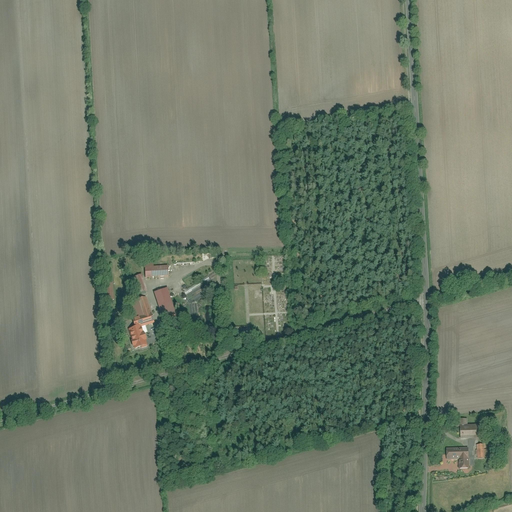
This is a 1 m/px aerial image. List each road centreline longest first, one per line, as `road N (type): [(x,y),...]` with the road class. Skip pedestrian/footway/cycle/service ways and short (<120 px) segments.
road 1 (unclassified): [(0,420),(426,300)]
road 2 (tertiary): [(406,0),(426,300)]
road 3 (tertiary): [(426,300),(421,511)]
